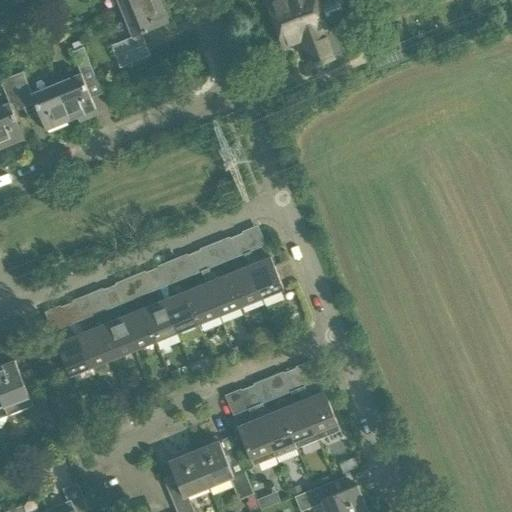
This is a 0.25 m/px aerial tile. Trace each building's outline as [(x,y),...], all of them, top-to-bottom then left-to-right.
[(120,68),(151,56),(142,33),(169,23),(160,0),(152,0),(124,12),(133,36),(111,45),(120,68)] [(118,0),(124,12),(152,0),(118,0)] [(278,0),(267,4),(275,25),(319,9),(316,0),(278,0)] [(319,9),(275,25),(283,47),(301,40),(311,66),(334,58),(333,56),(345,51),(336,27),(328,30),(324,20),(346,11),(342,0),(319,9)] [(397,43),(396,39),(369,49),(376,68),(402,58),(401,55),(407,53),(403,41),(397,43)] [(71,120),(96,110),(87,87),(98,82),(84,47),(73,52),(72,52),(81,73),(57,83),(71,120)] [(32,93),(24,72),(11,77),(24,107),(35,103),(46,130),(71,120),(57,83),(32,93)] [(0,148),(24,139),(13,112),(24,107),(11,77),(0,81),(9,103),(0,106),(0,148)] [(234,247),(247,242),(243,232),(230,237),(234,247)] [(253,255),(251,251),(247,242),(234,247),(238,257),(244,254),(249,265),(262,298),(285,289),(271,256),(261,260),(253,255)] [(191,265),(205,259),(201,249),(187,255),(191,265)] [(211,273),(209,269),(205,259),(191,265),(195,274),(202,272),(206,282),(220,315),(241,306),(228,273),(218,277),(211,273)] [(241,306),(262,298),(249,265),(228,273),(241,306)] [(149,281),(163,276),(159,266),(145,272),(149,281)] [(153,291),(167,285),(163,276),(149,281),(153,291)] [(199,323),(220,315),(206,282),(186,290),(199,323)] [(107,299),(121,293),(117,283),(103,288),(107,299)] [(199,323),(186,290),(164,299),(178,332),(183,343),(204,335),(199,323)] [(110,308),(125,302),(121,293),(107,299),(110,308)] [(157,340),(178,332),(164,299),(143,307),(157,340)] [(64,316),(78,310),(74,300),(60,306),(64,316)] [(135,349),(157,340),(143,307),(122,316),(135,349)] [(68,325),(82,320),(78,310),(64,316),(68,325)] [(114,357),(135,349),(122,316),(101,325),(114,357)] [(93,366),(114,357),(101,325),(79,333),(93,366)] [(286,326),(276,330),(279,339),(289,335),(286,326)] [(70,375),(93,366),(79,333),(57,342),(70,375)] [(277,339),(275,333),(268,336),(270,342),(277,339)] [(236,356),(243,353),(240,346),(234,348),(236,356)] [(23,381),(15,360),(0,365),(0,395),(8,416),(29,408),(34,420),(49,414),(34,376),(23,381)] [(307,390),(305,387),(321,381),(313,362),(298,368),(301,377),(287,382),(291,392),(298,390),(302,401),(319,441),(341,432),(325,391),(313,396),(307,390)] [(183,375),(180,368),(171,372),(173,379),(183,375)] [(287,382),(301,377),(298,368),(284,373),(287,382)] [(244,400),(258,394),(255,385),(241,391),(244,400)] [(126,387),(118,390),(122,401),(130,397),(126,387)] [(292,405),(282,409),(298,449),(319,441),(302,401),(298,390),(291,392),(293,396),(292,405)] [(264,407),(258,394),(244,400),(248,409),(255,406),(276,458),(298,449),(282,409),(271,413),(264,407)] [(0,419),(8,416),(0,395),(0,419)] [(97,412),(95,406),(90,404),(84,406),(88,415),(97,412)] [(254,466),(276,458),(255,406),(248,409),(250,413),(249,421),(238,426),(254,466)] [(228,462),(220,441),(195,451),(210,486),(230,478),(239,500),(248,497),(254,494),(239,457),(228,462)] [(193,511),(187,495),(210,486),(195,451),(170,461),(178,482),(167,487),(176,511),(193,511)] [(89,511),(78,482),(63,488),(71,510),(66,511),(89,511)] [(336,494),(332,482),(295,496),(301,511),(323,503),(327,511),(361,511),(368,510),(358,485),(336,494)] [(291,488),(294,495),(302,492),(299,485),(291,488)] [(249,501),(247,502),(248,505),(257,502),(254,494),(248,497),(249,501)] [(270,506),(266,497),(257,500),(261,510),(270,506)]
